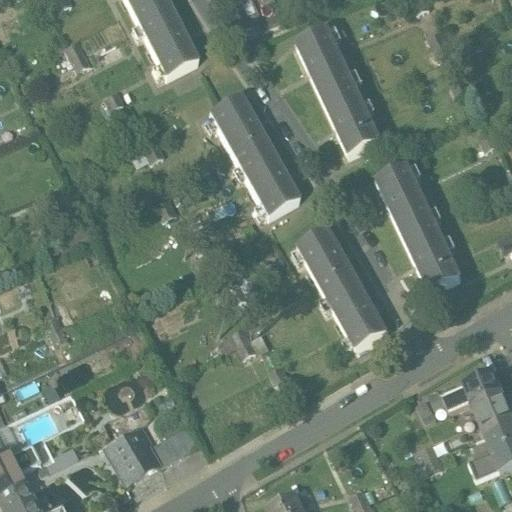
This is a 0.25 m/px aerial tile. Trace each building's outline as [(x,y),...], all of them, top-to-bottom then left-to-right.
[(64,0),(62,0),(52,6),(58,18),(70,11),(64,0)] [(196,69),(160,0),(121,0),(165,85),(196,69)] [(422,2),(410,8),(416,20),(428,14),(422,2)] [(275,18),(260,24),(264,34),(280,28),(275,18)] [(379,149),(326,36),(296,51),(349,163),(379,149)] [(440,37),(427,43),(439,67),(451,61),(440,37)] [(88,72),(76,49),(64,55),(76,79),(88,72)] [(463,84),(450,90),(456,103),(469,97),(463,84)] [(115,99),(103,105),(110,117),(122,111),(115,99)] [(298,208),(239,104),(209,121),(267,225),(298,208)] [(491,139),(479,145),(485,157),(497,151),(491,139)] [(156,151),(144,157),(150,169),(162,163),(156,151)] [(459,286),(407,173),(376,188),(429,300),(459,286)] [(511,177),(503,182),(511,199),(511,177)] [(175,221),(162,198),(150,204),(162,228),(175,221)] [(20,202),(7,208),(12,220),(25,215),(20,202)] [(25,215),(12,220),(17,232),(30,227),(25,215)] [(386,341),(327,237),(297,254),(356,358),(386,341)] [(203,241),(191,247),(197,260),(209,253),(203,241)] [(239,293),(227,300),(233,312),(246,305),(239,293)] [(55,323),(42,328),(48,341),(61,335),(55,323)] [(61,335),(48,341),(53,353),(66,347),(61,335)] [(255,358),(243,335),(231,341),(243,365),(255,358)] [(281,373),(268,379),(275,391),(287,385),(281,373)] [(492,380),(440,402),(447,420),(471,411),(500,399),(492,380)] [(511,428),(500,399),(471,411),(485,444),(511,432),(511,428)] [(60,408),(71,430),(86,422),(75,400),(60,408)] [(426,408),(416,414),(425,432),(435,426),(426,408)] [(189,431),(150,454),(159,470),(161,474),(199,451),(189,431)] [(511,432),(485,444),(493,464),(491,464),(487,461),(468,469),(475,488),(511,472),(511,432)] [(111,449),(102,453),(125,491),(159,470),(150,454),(138,435),(111,449)] [(105,437),(92,443),(98,455),(102,453),(111,449),(105,437)] [(432,452),(419,457),(424,469),(437,464),(432,452)] [(30,453),(10,463),(18,480),(39,470),(30,453)] [(8,460),(0,463),(0,504),(24,492),(18,480),(10,463),(8,460)] [(437,464),(424,469),(430,482),(442,476),(437,464)] [(34,511),(24,492),(0,504),(0,511),(34,511)] [(362,497),(350,503),(353,511),(361,511),(368,509),(362,497)] [(298,511),(295,503),(274,511),(298,511)]
